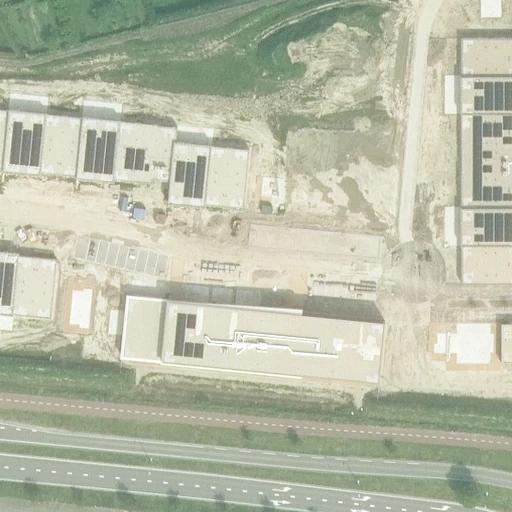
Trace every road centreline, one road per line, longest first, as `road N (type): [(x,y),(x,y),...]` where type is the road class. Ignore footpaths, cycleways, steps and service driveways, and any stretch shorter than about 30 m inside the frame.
road 1 (secondary): [(511,490),(0,433)]
road 2 (secondary): [(0,470),(365,511)]
